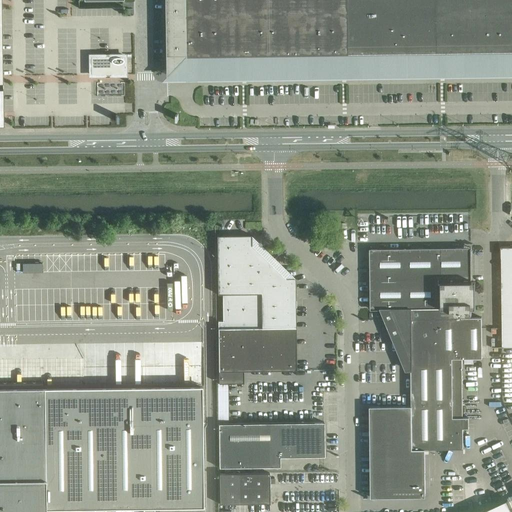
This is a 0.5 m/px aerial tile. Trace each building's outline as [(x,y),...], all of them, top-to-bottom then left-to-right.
[(348,53),(348,59),(383,58),(381,0),(166,0),(168,76),(188,55),(204,55),(348,53)] [(381,0),(383,58),(406,58),(405,0),(381,0)] [(511,0),(405,0),(406,58),(511,56),(511,0)] [(110,56),(90,56),(91,75),(125,74),(124,55),(123,55),(110,56)] [(122,84),(113,84),(112,92),(121,93),(122,84)] [(243,371),(296,370),(295,278),(285,278),(251,245),(251,235),(217,235),(217,294),(222,294),(223,321),(218,321),(218,383),(227,383),(243,383),(243,371)] [(511,247),(500,247),(502,348),(511,347),(511,247)] [(463,429),(469,429),(469,418),(462,418),(462,398),(452,398),(452,379),(462,379),(462,359),(482,359),(481,328),(481,318),(471,318),(471,308),(475,308),(475,282),(471,282),(470,248),(370,249),(370,289),(370,299),(370,310),(381,310),(391,310),(394,319),(391,320),(394,327),(397,326),(407,349),(406,349),(406,369),(411,369),(411,371),(411,406),(370,407),(370,408),(372,408),(373,497),(371,497),(371,498),(403,497),(409,497),(425,497),(425,449),(463,449),(463,429)] [(0,511),(45,511),(45,509),(76,508),(84,508),(93,508),(93,511),(104,511),(104,508),(142,507),(141,511),(152,511),(153,507),(173,507),(202,507),(200,386),(43,388),(42,382),(0,382),(0,511)] [(218,383),(218,423),(227,423),(227,383),(218,383)] [(324,422),(227,423),(218,423),(219,467),(280,466),(280,457),(324,456),(324,422)] [(219,504),(269,503),(269,473),(219,473),(219,504)] [(478,511),(511,511),(511,508),(507,498),(478,511)]
